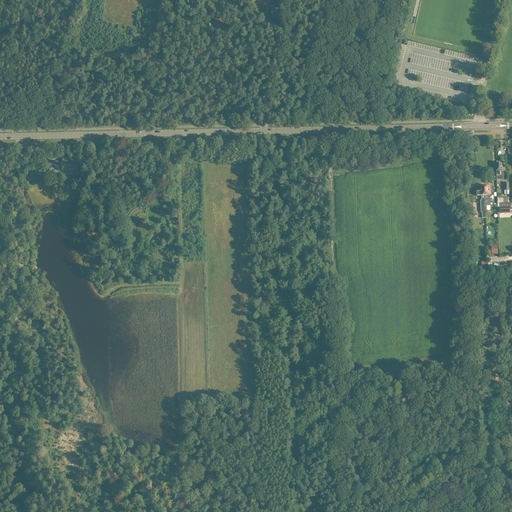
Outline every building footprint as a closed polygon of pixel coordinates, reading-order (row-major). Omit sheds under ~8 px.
[(57,175),(60,175),(59,163),(49,164),(50,176),(53,175),(53,177),(57,176),(57,175)] [(486,218),(486,214),(485,214),(485,201),(484,186),(480,187),(480,189),(477,189),(477,196),(482,196),(482,199),(480,201),(481,213),(482,212),(482,218),(486,218)] [(490,186),(484,186),(485,201),(485,214),(486,214),(491,214),(491,201),(492,200),(492,195),(490,195),(490,186)] [(510,213),(510,203),(500,204),(501,214),(510,213)] [(488,263),(488,267),(500,267),(501,257),(490,257),(489,263),(488,263)]
